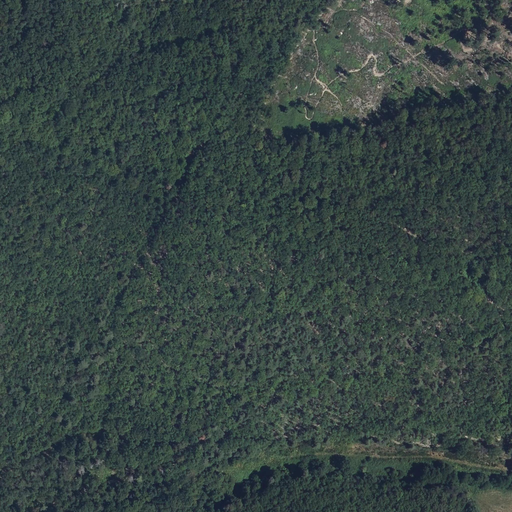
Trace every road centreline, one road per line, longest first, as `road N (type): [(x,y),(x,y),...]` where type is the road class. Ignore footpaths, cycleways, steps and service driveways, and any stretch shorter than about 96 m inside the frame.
road 1 (track): [(205,135),(123,289),(107,343),(104,426)]
road 2 (track): [(6,138),(127,146),(205,135)]
